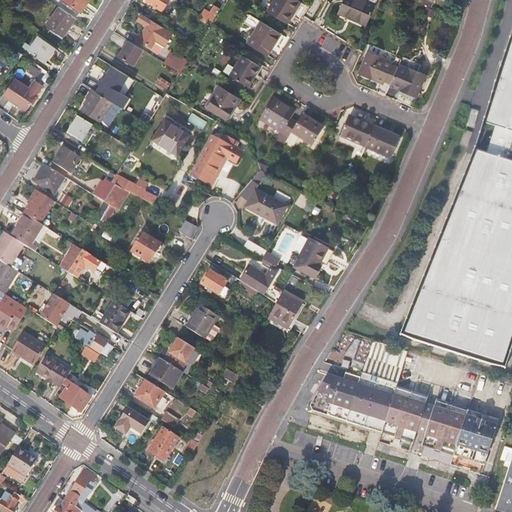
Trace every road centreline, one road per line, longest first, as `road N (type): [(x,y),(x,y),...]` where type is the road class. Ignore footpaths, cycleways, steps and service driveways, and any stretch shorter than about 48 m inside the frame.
road 1 (residential): [(433,127),(388,231),(305,361),(227,511)]
road 2 (residential): [(78,441),(216,217)]
road 3 (residential): [(29,144),(119,0)]
road 4 (residential): [(353,90),(324,60),(294,52),(282,85),(339,98)]
road 5 (residential): [(482,0),(433,127)]
road 6 (unknown): [(399,489),(438,363)]
road 7 (residential): [(78,441),(178,511)]
